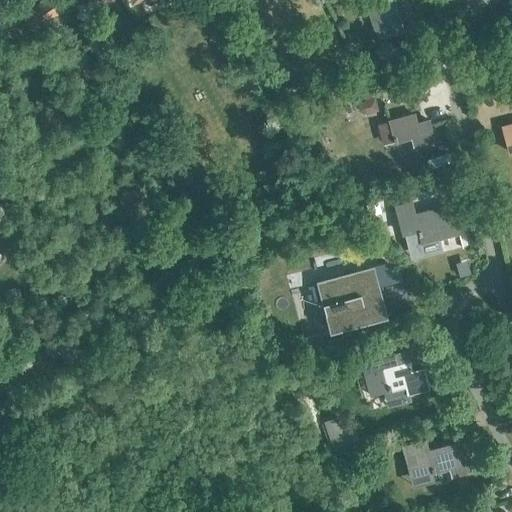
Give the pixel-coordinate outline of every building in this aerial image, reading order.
[(47,0),(32,11),(41,24),(66,7),(60,0),(47,0)] [(369,0),(366,1),(378,37),(403,29),(393,0),(369,0)] [(428,121),(416,124),(414,115),(389,122),(394,141),(411,137),(413,144),(433,139),(428,121)] [(511,124),(503,127),(509,151),(511,149),(511,124)] [(412,201),(394,206),(402,235),(418,230),(419,234),(421,242),(438,237),(458,232),(453,214),(442,217),(441,214),(445,212),(444,207),(439,208),(416,214),(412,201)] [(330,330),(387,315),(375,266),(318,280),(330,330)] [(410,349),(360,363),(369,395),(406,385),(408,393),(428,388),(423,370),(411,373),(409,364),(413,363),(410,349)] [(466,452),(454,455),(452,446),(427,452),(432,471),(449,466),(452,474),(471,469),(466,452)]
